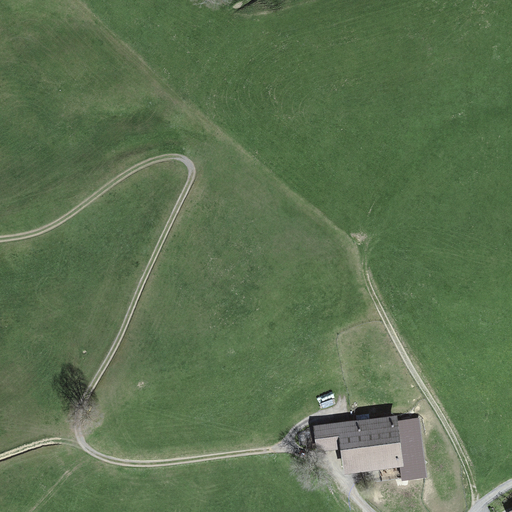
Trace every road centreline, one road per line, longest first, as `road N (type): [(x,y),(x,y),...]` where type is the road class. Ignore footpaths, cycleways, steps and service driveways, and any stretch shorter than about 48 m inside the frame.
road 1 (track): [(297,450),(132,466),(83,442),(89,396),(192,178),(183,159),(139,166),(57,223),(0,239)]
road 2 (track): [(511,460),(496,471),(479,506),(458,448),(366,279),(366,259)]
road 3 (track): [(341,409),(312,416),(293,442),(374,511)]
